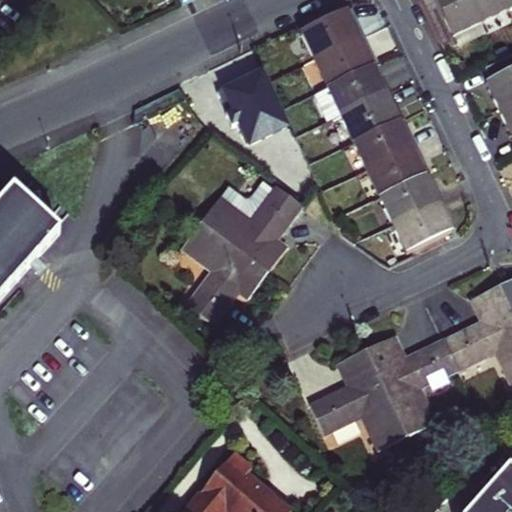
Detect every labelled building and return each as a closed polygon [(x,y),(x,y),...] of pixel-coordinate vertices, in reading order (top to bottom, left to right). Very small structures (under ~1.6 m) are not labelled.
[(453,39),(481,26),(469,0),(424,0),(419,3),(444,53),(457,47),(453,39)] [(469,0),(481,26),(509,12),(503,0),(469,0)] [(511,0),(503,0),(509,12),(511,10),(511,0)] [(301,35),(314,62),(364,39),(360,31),(351,11),(301,35)] [(486,35),(481,26),(453,39),(457,47),(458,48),(486,35)] [(314,62),(327,90),(377,67),(368,47),(364,39),(314,62)] [(511,58),(500,64),(485,71),(491,83),(487,85),(493,99),(500,114),(511,107),(511,58)] [(327,124),(340,117),(390,94),(387,86),(377,67),(327,90),(313,97),(327,124)] [(491,83),(485,71),(481,74),(487,85),(491,83)] [(290,128),(263,72),(218,95),(228,117),(226,118),(232,130),(236,127),(247,148),(290,128)] [(340,117),(353,145),(404,122),(394,102),(390,94),(340,117)] [(511,107),(500,114),(507,128),(511,138),(511,107)] [(353,145),(366,172),(417,149),(413,141),(404,122),(353,145)] [(366,172),(380,200),(430,177),(421,157),(417,149),(366,172)] [(380,200),(392,228),(443,204),(439,196),(430,177),(380,200)] [(226,189),(199,224),(269,278),(288,252),(282,248),(277,243),(303,210),(274,188),(271,192),(262,184),(249,200),(241,201),(226,189)] [(0,511),(0,301),(44,254),(60,236),(14,194),(0,208),(0,511)] [(443,204),(392,228),(406,256),(456,232),(447,212),(443,204)] [(269,278),(199,224),(179,250),(210,273),(186,306),(216,328),(239,296),(244,300),(250,304),(269,278)] [(511,284),(500,290),(511,315),(511,284)] [(511,390),(511,315),(500,290),(486,297),(471,304),(482,326),(444,344),(458,374),(495,356),(511,390)] [(367,353),(408,440),(437,426),(420,392),(430,387),(433,392),(450,384),(447,379),(458,374),(444,344),(405,363),(394,340),(381,347),(367,353)] [(408,440),(367,353),(353,360),(340,367),(350,388),(310,408),(324,437),(362,420),(378,453),(408,440)] [(234,458),(187,511),(287,511),(247,478),(251,473),(234,458)] [(511,511),(511,474),(509,473),(507,476),(486,499),(474,511),(511,511)]
